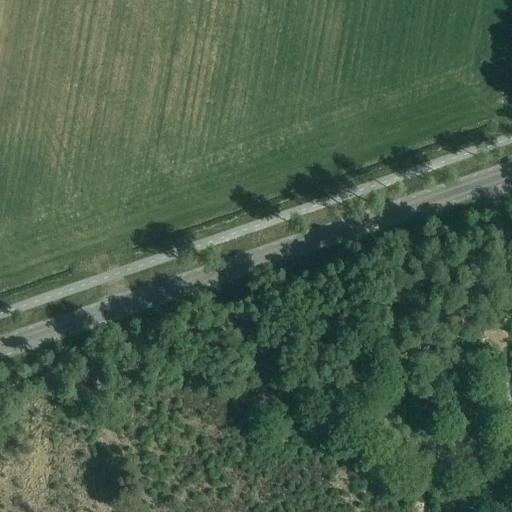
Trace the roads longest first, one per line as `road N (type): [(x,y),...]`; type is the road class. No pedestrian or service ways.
road 1 (tertiary): [(0,349),(511,173)]
road 2 (track): [(507,300),(496,178),(484,149)]
